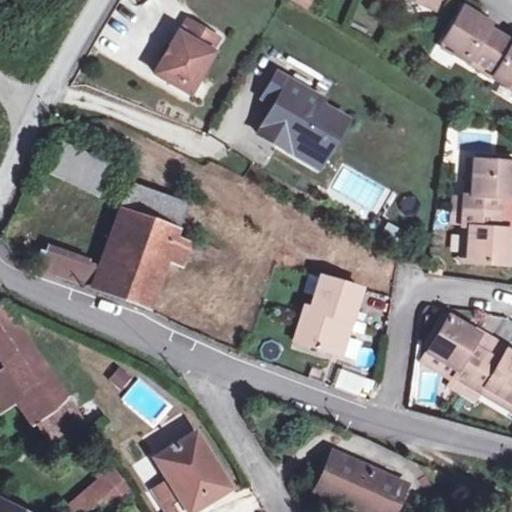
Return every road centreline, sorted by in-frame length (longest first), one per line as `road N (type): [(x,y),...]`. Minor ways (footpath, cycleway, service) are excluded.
road 1 (unknown): [(59,74),(224,128),(270,37)]
road 2 (residential): [(385,424),(409,283),(511,301)]
road 3 (residential): [(0,270),(208,358)]
road 4 (residential): [(208,358),(385,424)]
road 5 (residential): [(290,511),(211,382),(208,358)]
road 6 (residential): [(34,132),(105,0)]
road 7 (residential): [(385,424),(511,458)]
